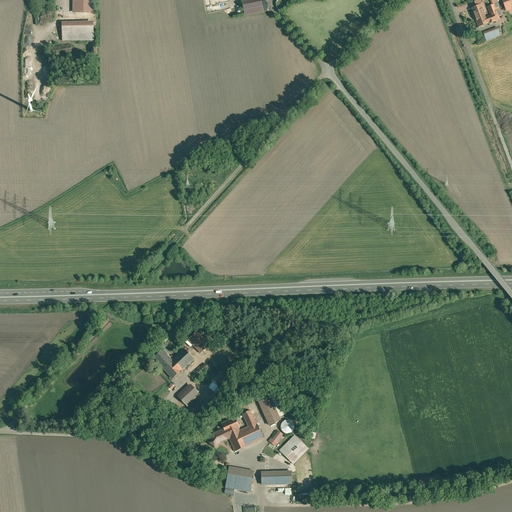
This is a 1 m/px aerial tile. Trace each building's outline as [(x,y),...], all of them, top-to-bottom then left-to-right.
[(93,0),(73,0),(74,12),(94,12),(93,0)] [(259,0),(249,0),(242,2),(245,15),(262,12),(259,0)] [(265,0),(259,0),(262,12),(267,11),(265,0)] [(278,0),(277,1),(277,2),(276,3),(276,4),(276,5),(276,6),(276,7),(277,7),(277,8),(278,9),(279,10),(280,10),(281,10),(282,10),(283,10),(284,10),(285,9),(286,9),(286,8),(287,7),(287,6),(287,5),(287,4),(287,3),(287,2),(286,2),(286,1),(285,0),(284,0),(278,0)] [(497,3),(492,0),(493,5),(488,7),(491,16),(485,18),(488,24),(499,20),(499,19),(496,12),(500,10),(497,3)] [(511,0),(504,0),(502,1),(506,12),(511,9),(511,0)] [(481,5),(472,9),(479,27),(488,24),(485,18),(481,5)] [(93,26),(63,26),(63,41),(94,40),(93,26)] [(498,29),(489,33),(491,39),(501,35),(498,29)] [(70,45),(49,48),(50,56),(72,52),(70,45)] [(206,338),(197,328),(195,330),(197,333),(191,339),(197,346),(206,338)] [(168,352),(162,357),(164,359),(160,362),(168,371),(177,363),(177,362),(189,351),(180,341),(168,352)] [(158,342),(149,350),(160,362),(164,359),(162,357),(168,352),(158,342)] [(221,347),(214,353),(218,358),(225,351),(221,347)] [(202,356),(187,370),(192,375),(207,362),(202,356)] [(186,378),(174,389),(184,400),(196,389),(186,378)] [(212,381),(204,394),(213,399),(221,387),(212,381)] [(256,395),(266,418),(277,413),(267,390),(256,395)] [(245,420),(236,423),(235,421),(236,421),(231,411),(219,417),(218,416),(218,417),(220,422),(221,421),(226,431),(232,444),(260,431),(247,404),(239,407),(245,420)] [(287,414),(286,413),(284,413),(283,414),(281,414),(280,415),(279,416),(279,417),(278,418),(278,419),(278,420),(278,421),(278,422),(278,423),(279,424),(280,425),(281,426),(282,427),(284,427),(285,427),(286,427),(287,427),(288,426),(289,426),(289,425),(290,425),(291,424),(291,423),(291,422),(291,421),(292,420),(291,419),(291,418),(291,417),(290,416),(290,415),(289,415),(288,414),(287,414)] [(220,422),(210,426),(204,434),(213,441),(217,435),(226,431),(221,421),(220,422)] [(268,432),(267,432),(265,434),(271,439),(273,436),(280,428),(275,424),(268,432)] [(291,428),(276,444),(289,457),(304,442),(291,428)] [(242,463),(223,460),(219,481),(244,485),(246,474),(240,473),(242,463)] [(289,463),(257,464),(257,478),(289,477),(289,463)]
